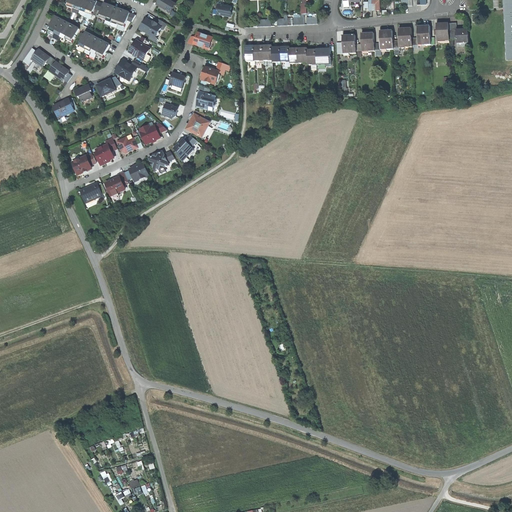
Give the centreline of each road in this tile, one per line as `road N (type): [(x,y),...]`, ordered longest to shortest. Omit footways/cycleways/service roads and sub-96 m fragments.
road 1 (residential): [(511,448),(452,475),(414,471),(259,412),(141,382),(63,187)]
road 2 (track): [(95,261),(241,142),(245,31)]
road 3 (residential): [(191,64),(198,76),(176,132),(63,187)]
road 4 (residential): [(32,34),(86,73),(100,74),(144,7)]
road 5 (track): [(141,382),(174,511)]
road 6 (residential): [(63,187),(41,115),(6,74)]
